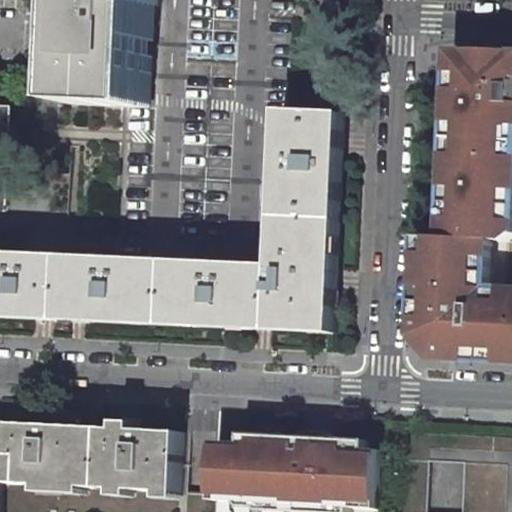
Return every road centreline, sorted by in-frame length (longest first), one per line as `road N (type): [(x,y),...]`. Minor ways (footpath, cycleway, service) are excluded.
road 1 (residential): [(384,395),(0,374)]
road 2 (residential): [(400,21),(384,395)]
road 3 (residential): [(511,400),(384,395)]
